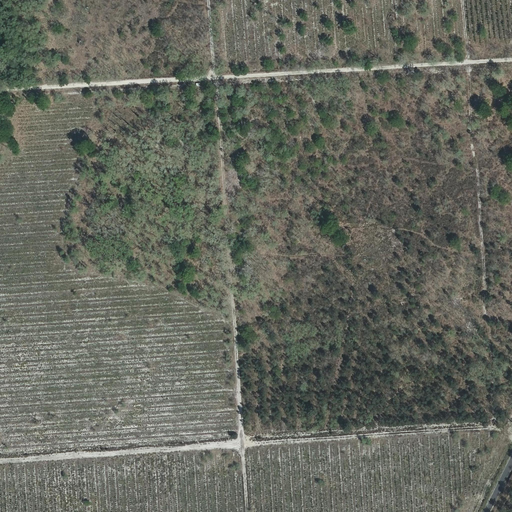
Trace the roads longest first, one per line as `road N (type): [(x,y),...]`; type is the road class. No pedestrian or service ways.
road 1 (track): [(248,511),(207,0)]
road 2 (track): [(511,427),(0,459)]
road 3 (track): [(511,61),(0,89)]
